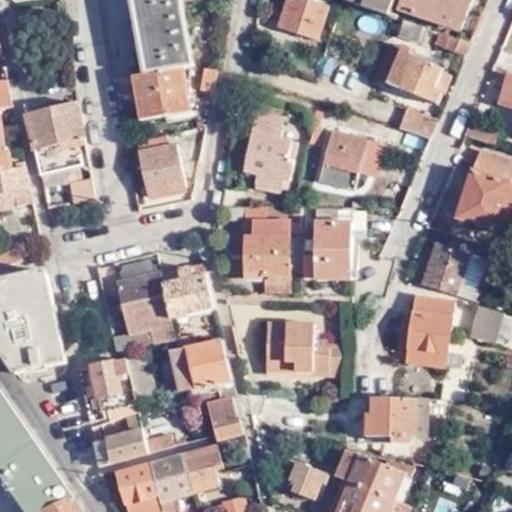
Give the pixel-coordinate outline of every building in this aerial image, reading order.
[(196,66),(183,0),(135,0),(149,75),(185,68),(196,66)] [(289,0),(280,29),(317,42),(329,7),(309,0),(289,0)] [(355,0),(354,7),(388,18),(394,0),(401,0),(399,9),(462,32),(475,0),(355,0)] [(423,45),(428,32),(409,25),(404,39),(423,45)] [(467,60),(472,46),(454,40),(449,53),(467,60)] [(439,80),(443,73),(444,70),(403,53),(388,84),(440,105),(444,93),(437,90),(441,81),(439,80)] [(149,75),(135,78),(143,122),(192,114),(185,68),(149,75)] [(214,94),(219,69),(206,69),(202,91),(214,94)] [(454,78),(443,73),(439,80),(441,81),(451,84),(454,78)] [(511,75),(509,75),(499,107),(511,111),(511,75)] [(8,86),(0,86),(0,113),(1,113),(14,111),(8,86)] [(80,144),(86,142),(78,106),(28,118),(41,177),(84,167),(80,144)] [(280,118),(281,111),(259,106),(245,173),(261,175),(259,186),(285,191),(288,181),(290,181),(295,160),(287,159),(297,113),(289,112),(288,120),(280,118)] [(289,112),(281,111),(280,118),(288,120),(289,112)] [(410,111),(403,131),(432,140),(441,120),(410,111)] [(314,120),(306,119),(303,130),(311,132),(314,120)] [(473,122),(467,138),(498,149),(504,132),(473,122)] [(330,132),(318,129),(313,147),(323,150),(325,147),(330,132)] [(371,145),(337,135),(323,183),(356,193),(371,145)] [(139,143),(140,154),(149,196),(188,188),(178,146),(171,147),(168,136),(139,143)] [(9,152),(6,152),(0,153),(0,175),(12,173),(9,152)] [(499,234),(511,194),(511,163),(483,153),(468,195),(474,198),(465,222),(499,234)] [(12,173),(0,175),(0,212),(33,206),(26,171),(15,173),(12,173)] [(97,201),(93,175),(72,179),(76,205),(97,201)] [(511,194),(499,234),(508,237),(511,227),(511,226),(511,194)] [(459,220),(465,222),(474,198),(468,195),(459,220)] [(268,222),(249,221),(247,271),(265,272),(265,274),(291,275),(292,239),(281,239),(281,232),(302,232),(302,210),(267,210),(268,222)] [(355,213),(315,212),(315,223),(354,225),(355,213)] [(354,225),(315,223),(313,270),(327,270),(326,276),(352,277),(354,241),(354,225)] [(22,245),(0,248),(0,268),(25,263),(22,245)] [(484,303),(500,308),(503,300),(483,293),(491,260),(443,245),(431,287),(484,303)] [(173,285),(164,287),(172,321),(216,311),(209,277),(198,279),(196,269),(170,274),(173,285)] [(20,374),(68,362),(48,272),(0,283),(0,348),(6,358),(17,374),(20,374)] [(177,342),(172,321),(164,287),(162,276),(120,286),(130,330),(155,325),(160,346),(177,342)] [(267,280),(267,295),(292,294),(292,279),(267,280)] [(414,350),(453,357),(462,304),(423,298),(414,350)] [(476,337),(479,338),(485,308),(476,337)] [(507,315),(485,308),(479,338),(498,345),(507,315)] [(330,376),(330,346),(330,340),(316,340),(316,325),(269,324),(268,361),(296,363),(296,371),(313,373),(313,376),(330,376)] [(127,352),(160,346),(155,325),(130,330),(112,334),(116,354),(127,352)] [(178,351),(188,393),(198,391),(200,397),(214,393),(224,391),(235,388),(224,342),(204,347),(178,351)] [(345,347),(330,346),(330,376),(344,377),(345,347)] [(450,369),(453,357),(414,350),(412,363),(450,369)] [(147,357),(128,361),(131,378),(137,406),(157,402),(147,357)] [(120,380),(131,378),(128,361),(118,363),(91,368),(96,380),(103,414),(110,413),(125,409),(120,380)] [(268,371),(296,371),(296,363),(268,361),(268,371)] [(214,393),(200,397),(196,398),(201,419),(211,417),(216,438),(217,443),(246,436),(237,400),(226,402),(224,391),(214,393)] [(430,407),(430,399),(375,398),(375,413),(370,413),(369,437),(419,437),(430,437),(430,407)] [(0,472),(24,508),(40,500),(65,490),(20,427),(0,399),(0,472)] [(111,421),(125,417),(138,413),(137,407),(125,409),(110,413),(111,421)] [(126,431),(142,427),(138,413),(125,417),(128,427),(125,427),(126,431)] [(105,466),(148,455),(146,445),(144,434),(142,427),(126,431),(106,437),(106,439),(98,441),(105,466)] [(173,439),(146,445),(148,455),(176,448),(173,439)] [(216,451),(184,458),(193,494),(218,488),(214,471),(220,469),(216,451)] [(347,477),(355,457),(348,455),(340,474),(341,475),(347,477)] [(355,486),(375,493),(397,501),(407,474),(366,458),(355,457),(347,477),(345,481),(355,486)] [(184,458),(150,467),(161,511),(173,511),(170,501),(193,494),(184,458)] [(323,473),(299,464),(292,483),(300,486),(296,494),(317,501),(324,484),(328,475),(323,473)] [(158,511),(147,468),(119,475),(129,511),(158,511)] [(341,492),(351,496),(355,486),(345,481),(341,492)] [(355,486),(351,496),(344,511),(367,511),(375,493),(355,486)] [(49,511),(77,500),(69,488),(65,490),(40,500),(24,508),(26,511),(49,511)] [(392,511),(397,501),(375,493),(367,511),(392,511)] [(83,511),(81,507),(77,500),(49,511),(83,511)] [(249,511),(247,501),(224,507),(225,511),(249,511)]
